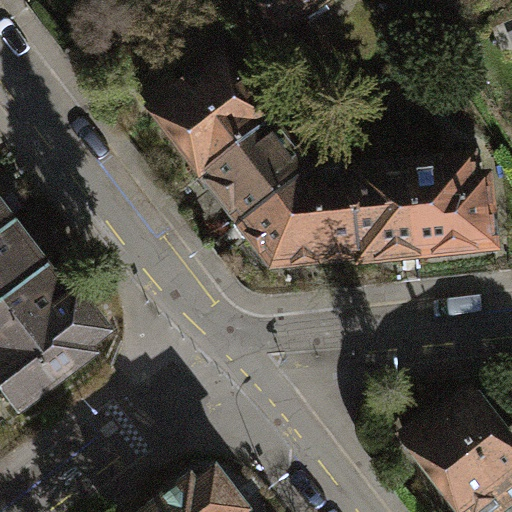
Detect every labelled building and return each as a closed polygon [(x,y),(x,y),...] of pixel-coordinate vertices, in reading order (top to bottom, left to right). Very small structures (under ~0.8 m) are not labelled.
[(254,0),(271,24),(304,0),(254,0)] [(200,169),(267,122),(212,46),(146,93),(200,169)] [(200,169),(234,217),(301,171),(267,122),(200,169)] [(422,251),(489,245),(481,161),(416,165),(422,251)] [(358,255),(422,251),(416,165),(352,170),(358,255)] [(315,173),(301,171),(234,217),(267,262),(358,255),(352,170),(315,173)] [(0,233),(19,219),(0,194),(0,233)] [(0,233),(0,305),(54,265),(19,219),(0,233)] [(0,305),(0,381),(18,406),(108,338),(54,265),(0,305)] [(401,431),(462,511),(492,511),(503,505),(492,490),(511,472),(511,459),(510,444),(478,401),(460,402),(438,419),(430,408),(401,431)] [(137,511),(242,511),(204,461),(137,511)]
